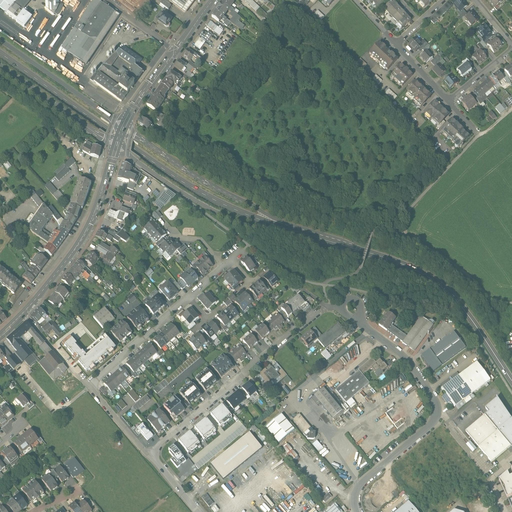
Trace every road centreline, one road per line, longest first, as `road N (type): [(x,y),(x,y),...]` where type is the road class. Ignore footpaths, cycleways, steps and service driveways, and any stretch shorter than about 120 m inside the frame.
road 1 (tertiary): [(300,231),(430,278),(457,302),(511,380)]
road 2 (residential): [(362,325),(412,365),(437,414),(358,486),(356,511)]
road 3 (residential): [(327,306),(153,454)]
road 4 (secondary): [(117,145),(243,223),(300,231)]
road 5 (secondary): [(117,145),(91,221),(22,314)]
road 6 (secondary): [(288,228),(123,127)]
road 7 (tertiary): [(131,144),(207,195),(288,228)]
road 8 (secondary): [(0,53),(131,144)]
road 9 (secondary): [(212,0),(123,127)]
road 10 (secondary): [(123,127),(0,39)]
road 11 (track): [(407,213),(511,108)]
road 12 (secondary): [(0,65),(117,145)]
road 13 (residential): [(189,298),(89,385)]
road 14 (track): [(405,236),(463,270),(491,299),(511,303)]
